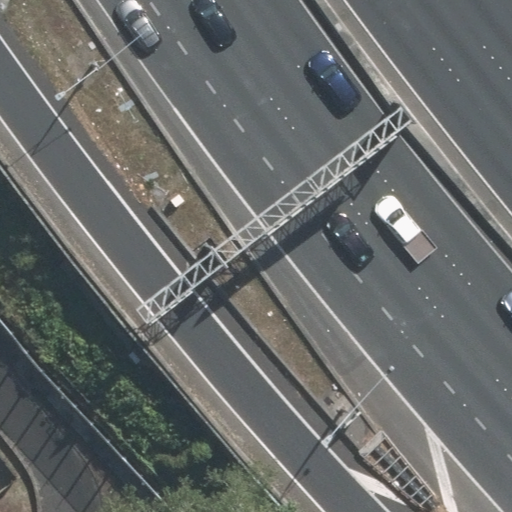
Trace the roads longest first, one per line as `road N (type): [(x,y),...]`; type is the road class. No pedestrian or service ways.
road 1 (motorway): [(349,511),(0,74)]
road 2 (motorway): [(511,315),(260,0)]
road 3 (motorway): [(402,0),(511,134)]
